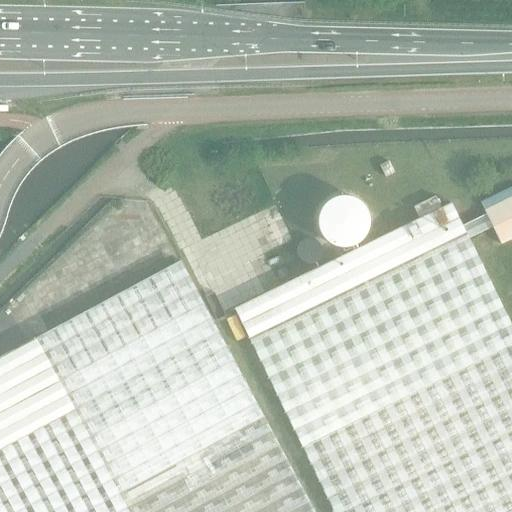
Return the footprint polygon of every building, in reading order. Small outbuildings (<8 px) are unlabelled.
[(390,161),(379,166),(384,176),(395,171),(390,161)] [(434,196),(413,207),(418,218),(440,207),(434,196)] [(485,214),(461,226),(464,234),(467,238),(491,227),(500,245),(511,238),(511,196),(483,210),(485,214)] [(450,204),(230,311),(246,340),(464,234),(461,226),(450,204)] [(159,234),(150,239),(162,260),(171,255),(159,234)] [(464,234),(246,340),(330,511),(511,511),(511,331),(467,238),(464,234)] [(313,511),(178,261),(36,337),(74,408),(0,447),(0,511),(313,511)] [(0,447),(74,408),(36,337),(0,357),(0,447)]
